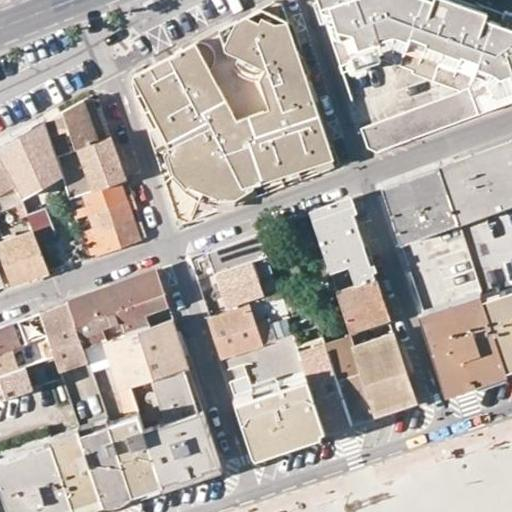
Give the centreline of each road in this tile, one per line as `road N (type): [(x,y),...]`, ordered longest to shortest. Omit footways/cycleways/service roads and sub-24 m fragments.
road 1 (residential): [(442,430),(359,176)]
road 2 (residential): [(248,494),(167,246)]
road 3 (residential): [(167,246),(84,0)]
road 4 (residential): [(167,246),(359,176)]
road 5 (residential): [(248,494),(442,430)]
road 6 (residential): [(359,176),(297,0)]
road 7 (residential): [(0,307),(167,246)]
road 8 (residential): [(359,176),(511,119)]
